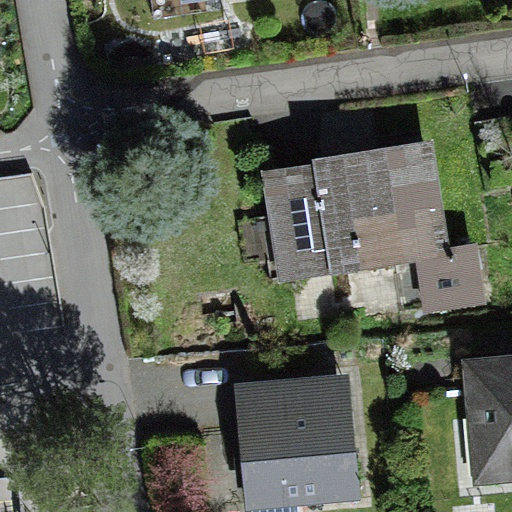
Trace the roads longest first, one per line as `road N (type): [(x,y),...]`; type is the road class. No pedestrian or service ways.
road 1 (residential): [(511,66),(57,126)]
road 2 (residential): [(125,511),(57,126)]
road 3 (residential): [(57,126),(38,0)]
